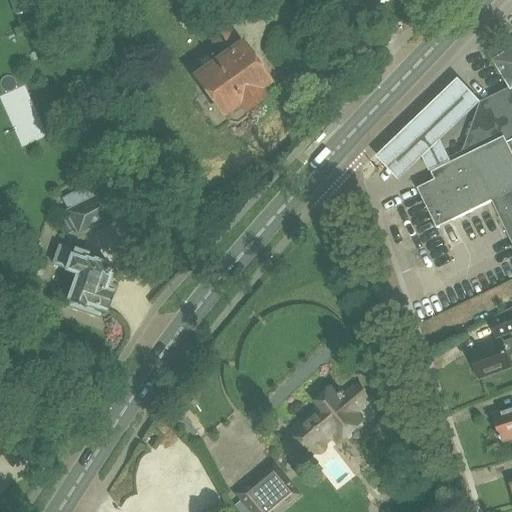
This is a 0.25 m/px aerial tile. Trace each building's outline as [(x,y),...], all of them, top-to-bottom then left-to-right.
[(29,0),(11,0),(17,16),(33,10),(29,0)] [(240,0),(231,0),(214,8),(223,25),(247,13),(240,0)] [(41,28),(33,32),(38,43),(47,38),(41,28)] [(221,58),(192,79),(220,118),(223,115),(228,122),(236,124),(244,119),(245,109),(261,97),(256,90),(266,83),(239,46),(228,29),(210,42),(221,58)] [(511,51),(495,62),(511,88),(511,87),(511,51)] [(457,82),(378,160),(399,182),(479,104),(457,82)] [(437,185),(419,194),(436,228),(492,201),(511,243),(511,93),(510,89),(480,103),(462,152),(449,159),(451,163),(431,173),(437,185)] [(68,210),(101,194),(95,183),(62,199),(68,210)] [(68,210),(66,211),(68,217),(74,229),(77,234),(114,216),(113,215),(107,218),(97,198),(103,195),(102,194),(101,194),(68,210)] [(74,229),(68,217),(57,222),(63,234),(74,229)] [(58,246),(52,265),(65,270),(64,272),(75,275),(67,300),(98,310),(106,313),(110,299),(103,296),(102,296),(111,267),(94,262),(96,257),(73,250),(72,251),(72,250),(58,246)] [(511,312),(490,320),(495,337),(511,330),(511,312)] [(500,343),(470,354),(479,378),(509,368),(509,366),(511,364),(511,340),(501,345),(500,343)] [(292,432),(311,454),(337,432),(340,436),(352,426),(346,419),(368,402),(356,388),(336,404),(329,396),(318,405),(321,408),(292,432)] [(511,409),(492,416),(500,441),(511,437),(511,409)] [(187,434),(189,433),(193,438),(197,434),(193,429),(194,429),(185,417),(178,422),(187,434)] [(274,463),(241,491),(258,511),(277,511),(300,494),(274,463)] [(337,475),(345,488),(355,482),(348,469),(337,475)]
